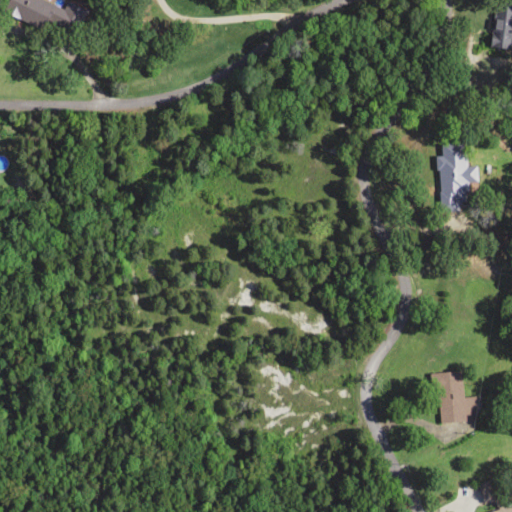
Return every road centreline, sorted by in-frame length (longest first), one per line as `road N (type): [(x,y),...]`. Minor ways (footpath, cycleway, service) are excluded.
road 1 (residential): [(431,511),(375,404),(383,369),(419,317),(411,279),(379,212),(374,158),(457,18),(457,0)]
road 2 (residential): [(372,0),(199,92),(142,105),(0,103)]
